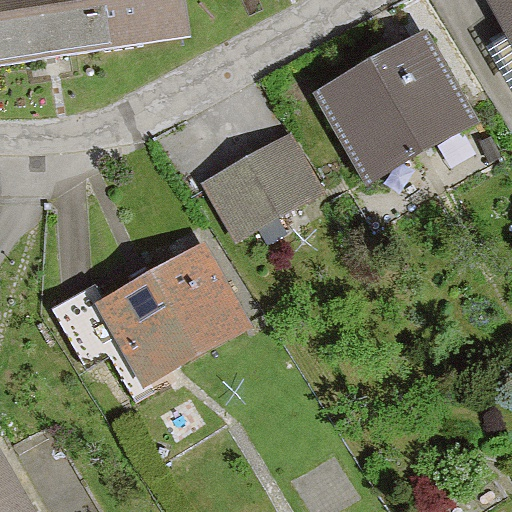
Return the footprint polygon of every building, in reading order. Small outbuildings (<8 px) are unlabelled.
[(0,0),(0,67),(52,60),(190,39),(184,0),(0,0)] [(511,0),(484,0),(511,48),(511,0)] [(424,31),(313,92),(364,184),(475,123),(424,31)] [(289,135),(201,185),(234,242),(322,192),(289,135)] [(103,299),(94,304),(120,351),(141,388),(249,327),(202,244),(158,269),(103,299)] [(94,304),(103,299),(95,285),(53,309),(86,369),(120,351),(94,304)] [(0,511),(30,511),(0,456),(0,511)]
